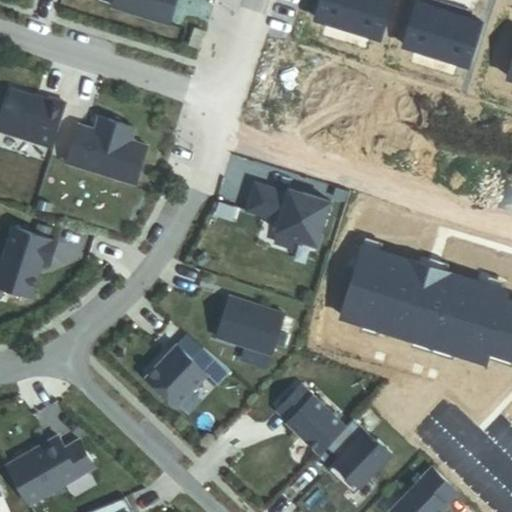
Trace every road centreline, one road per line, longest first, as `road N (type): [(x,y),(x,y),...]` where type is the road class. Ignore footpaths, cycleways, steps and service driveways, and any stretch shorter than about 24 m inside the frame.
road 1 (residential): [(59,358),(138,283),(223,98)]
road 2 (residential): [(0,31),(223,98)]
road 3 (residential): [(59,358),(216,511)]
